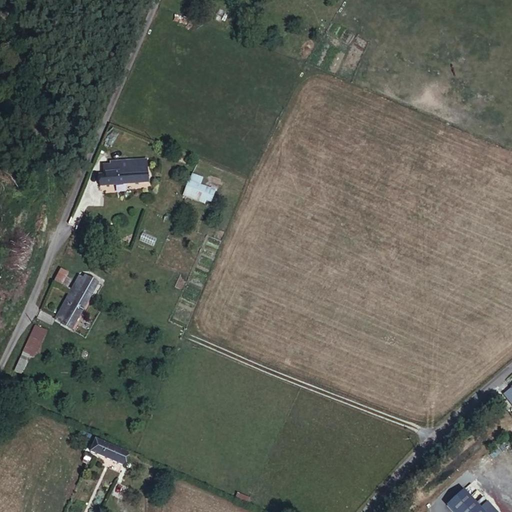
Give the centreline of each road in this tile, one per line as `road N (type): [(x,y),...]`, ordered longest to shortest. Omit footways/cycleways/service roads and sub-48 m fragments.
road 1 (unclassified): [(0,372),(159,0)]
road 2 (unclassified): [(370,511),(402,469),(511,370)]
